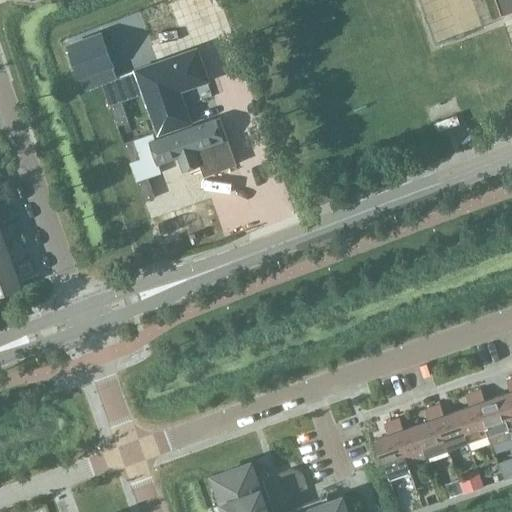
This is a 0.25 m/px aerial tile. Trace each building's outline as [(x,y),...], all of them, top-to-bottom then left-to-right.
[(511,0),(495,0),(501,15),(504,14),(511,10),(511,0)] [(100,34),(68,45),(79,77),(111,66),(100,34)] [(194,46),(98,79),(118,141),(215,107),(194,46)] [(215,107),(118,141),(139,203),(237,169),(215,107)] [(237,169),(139,203),(158,261),(250,226),(252,212),(237,169)] [(0,270),(13,266),(5,246),(0,247),(0,270)] [(13,266),(0,270),(0,294),(20,287),(13,266)] [(511,437),(511,378),(506,381),(510,392),(497,396),(511,437)] [(511,437),(497,396),(484,401),(481,390),(473,392),(488,435),(491,444),(511,437)] [(467,442),(488,435),(473,392),(466,395),(469,406),(456,410),(467,442)] [(467,442),(456,410),(444,415),(440,404),(432,407),(447,449),(467,442)] [(427,456),(447,449),(432,407),(425,410),(429,420),(416,425),(427,456)] [(396,411),(389,413),(392,421),(399,419),(396,411)] [(427,456),(416,425),(403,429),(399,419),(392,421),(406,463),(407,463),(427,456)] [(408,468),(407,463),(406,463),(392,421),(384,424),(388,435),(374,439),(389,480),(410,472),(408,468)] [(222,503),(265,488),(262,479),(256,481),(250,463),(212,476),(222,503)] [(508,467),(500,470),(501,474),(503,479),(511,476),(508,467)] [(294,492),(307,488),(303,473),(292,468),(276,473),(282,487),(294,492)] [(501,474),(494,477),(495,482),(503,479),(501,474)] [(479,475),(459,482),(463,493),(483,486),(479,475)] [(458,480),(444,485),(449,498),(463,493),(458,480)] [(265,488),(222,503),(224,511),(267,511),(264,503),(270,501),(265,488)] [(312,501),(316,511),(346,511),(341,497),(323,504),(321,498),(312,501)] [(316,511),(312,501),(303,504),(305,510),(298,511),(316,511)]
